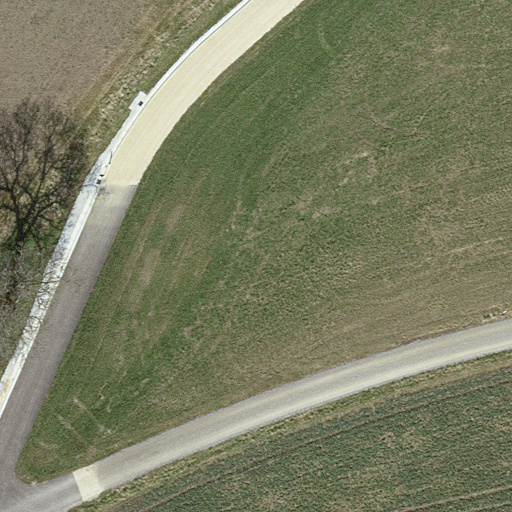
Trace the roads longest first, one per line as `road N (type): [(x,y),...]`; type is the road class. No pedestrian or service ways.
road 1 (track): [(38,511),(177,169),(303,0)]
road 2 (track): [(511,344),(364,371),(80,511)]
